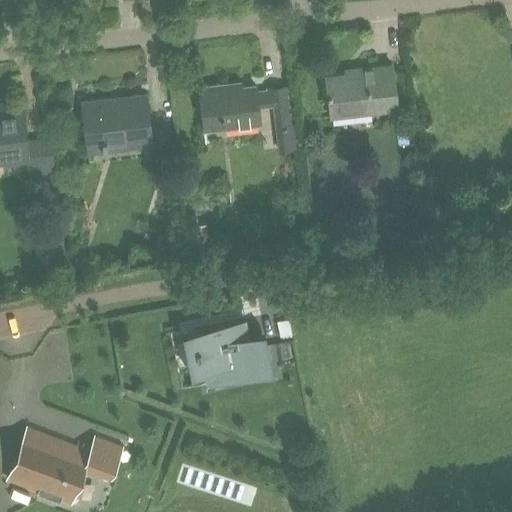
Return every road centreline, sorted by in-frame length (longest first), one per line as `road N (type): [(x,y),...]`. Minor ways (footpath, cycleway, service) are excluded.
road 1 (residential): [(0,326),(511,221)]
road 2 (residential): [(0,54),(461,0)]
